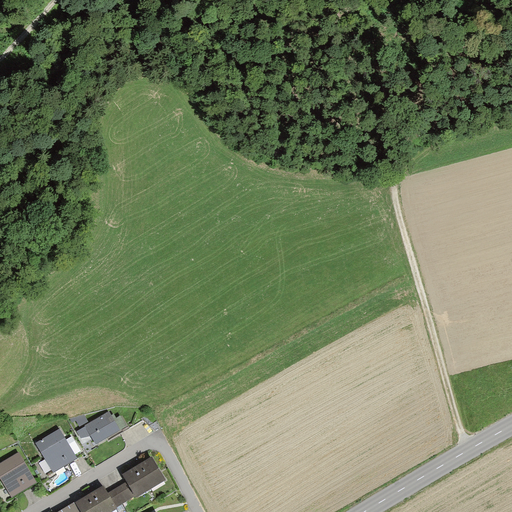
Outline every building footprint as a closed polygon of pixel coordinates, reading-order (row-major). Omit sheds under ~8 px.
[(95,442),(122,426),(118,419),(113,422),(108,413),(86,426),(81,417),(75,421),(84,437),(90,433),(95,442)] [(43,478),(75,459),(57,430),(34,444),(43,460),(35,465),(43,478)] [(6,500),(33,484),(17,456),(0,466),(0,477),(6,489),(1,492),(6,500)] [(137,495),(162,480),(149,459),(124,473),(129,481),(134,490),(137,495)] [(129,481),(105,495),(110,504),(134,490),(129,481)] [(81,511),(105,511),(112,508),(110,504),(105,495),(100,486),(75,500),(81,511)] [(81,511),(75,500),(57,511),(81,511)]
